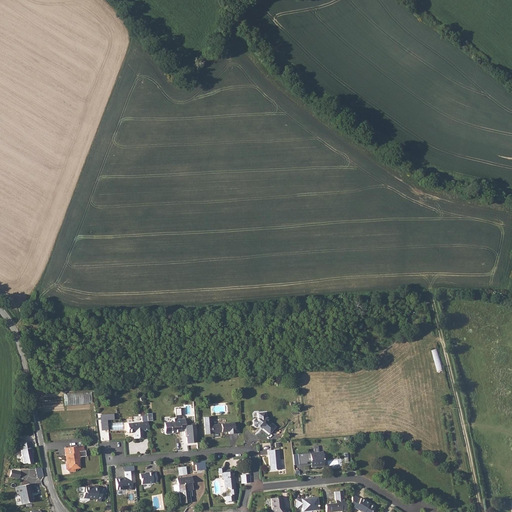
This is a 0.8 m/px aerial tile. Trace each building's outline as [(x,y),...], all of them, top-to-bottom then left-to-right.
[(436,371),(442,370),(439,348),(433,349),(436,371)] [(67,404),(89,404),(89,393),(67,393),(67,404)] [(265,412),(257,413),(258,418),(254,419),(252,421),(253,425),(255,427),(262,427),(263,427),(262,428),(270,434),(276,427),(265,418),(265,412)] [(115,420),(115,413),(101,415),(102,430),(109,430),(108,420),(115,420)] [(143,430),(149,430),(148,421),(153,421),(152,413),(142,414),(143,422),(128,423),(129,432),(134,432),(134,438),(144,437),(143,430)] [(204,417),(204,425),(205,434),(212,433),(212,432),(228,431),(229,433),(235,433),(234,422),(211,424),(210,424),(209,417),(204,417)] [(164,422),(165,433),(166,434),(171,433),(171,432),(181,431),(180,426),(185,425),(185,418),(182,419),(177,419),(176,419),(176,418),(171,419),(171,420),(170,422),(164,422)] [(198,442),(196,424),(187,425),(188,443),(198,442)] [(20,439),(21,445),(19,445),(21,451),(19,453),(20,457),(22,458),(22,459),(27,457),(27,459),(31,458),(30,453),(31,453),(29,443),(30,443),(28,437),(20,439)] [(69,463),(66,463),(66,469),(71,472),(76,471),(75,468),(81,468),(80,459),(81,459),(81,456),(87,456),(87,451),(85,451),(83,451),(82,446),(67,447),(69,463)] [(279,449),(267,450),(268,455),(269,455),(270,466),(271,466),(272,470),(280,469),(279,449)] [(322,451),(309,452),(311,467),(323,466),(322,451)] [(195,470),(206,469),(205,460),(195,461),(195,470)] [(230,494),(235,493),(233,476),(234,476),(233,471),(231,471),(231,469),(223,470),(223,468),(218,468),(219,473),(221,472),(222,478),(224,478),(225,487),(227,487),(230,489),(230,494)] [(131,482),(135,482),(133,470),(124,471),(125,478),(122,478),(115,478),(116,490),(121,489),(122,490),(126,489),(126,490),(132,489),(131,482)] [(156,481),(155,471),(151,472),(151,471),(147,471),(147,472),(139,473),(140,478),(141,479),(141,483),(152,482),(152,481),(156,481)] [(192,477),(176,478),(177,484),(173,484),(172,485),(173,489),(174,490),(178,490),(179,504),(190,503),(189,491),(192,490),(192,483),(192,477)] [(30,484),(17,487),(18,494),(20,494),(23,504),(32,502),(31,497),(34,497),(32,489),(31,489),(30,484)] [(83,493),(83,498),(96,499),(96,502),(100,502),(101,491),(101,489),(97,489),(97,487),(93,487),(93,488),(85,487),(84,493),(83,493)] [(343,503),(342,491),(334,492),(335,501),(329,501),(329,504),(324,504),(325,511),(329,511),(340,511),(340,510),(345,510),(344,502),(343,503)] [(351,495),(349,507),(353,509),(354,508),(360,511),(369,511),(370,511),(372,510),(373,508),(373,505),(370,504),(367,504),(364,502),(365,501),(359,498),(359,499),(351,495)] [(271,509),(273,511),(286,511),(287,511),(281,503),(282,502),(282,497),(270,498),(271,509)] [(315,498),(295,499),(296,508),(301,508),(301,511),(316,510),(315,498)]
